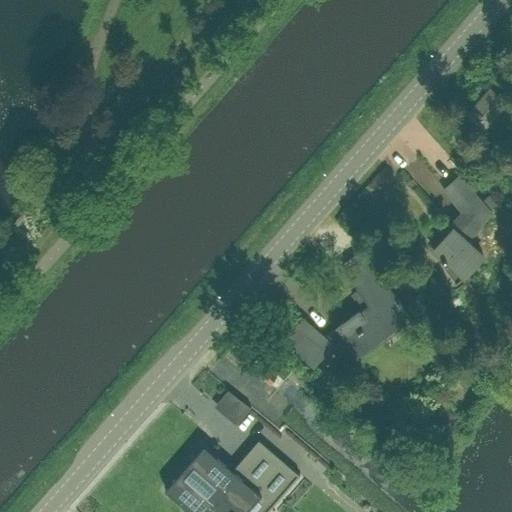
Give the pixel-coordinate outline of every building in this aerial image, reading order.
[(505,101),(490,88),(468,114),(483,127),(505,101)] [(449,225),(466,240),(491,212),(459,174),(443,187),(462,210),(449,225)] [(483,254),(466,240),(449,225),(431,246),(443,257),(441,259),(444,263),(447,259),(452,264),(447,270),(457,281),(467,273),(483,254)] [(410,318),(363,250),(342,265),(359,290),(352,295),(359,305),(367,300),(372,307),(362,314),(359,310),(337,325),(338,326),(325,335),(303,317),(283,341),(282,342),(312,367),(335,340),(343,334),(357,354),(410,318)] [(268,367),(261,375),(270,383),(277,375),(268,367)] [(190,511),(245,511),(260,495),(272,506),(300,474),(263,443),(237,473),(207,447),(204,444),(181,470),(165,490),(182,504),(190,511)]
